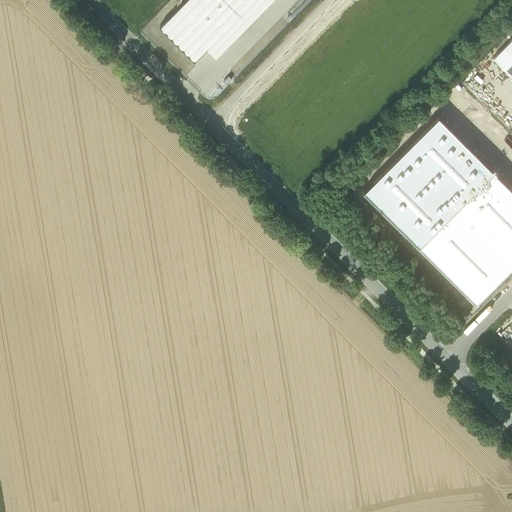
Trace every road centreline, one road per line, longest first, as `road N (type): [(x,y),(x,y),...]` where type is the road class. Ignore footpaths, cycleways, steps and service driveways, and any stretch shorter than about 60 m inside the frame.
road 1 (unclassified): [(511,427),(214,124)]
road 2 (unclassified): [(214,124),(87,0)]
road 3 (unclassified): [(214,124),(336,0)]
